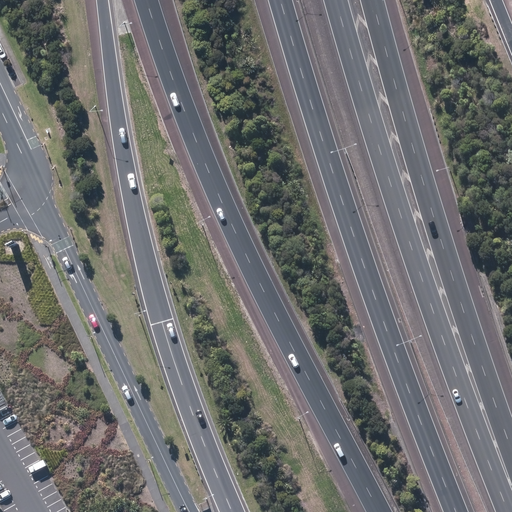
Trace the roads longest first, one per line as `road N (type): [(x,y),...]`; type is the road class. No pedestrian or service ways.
road 1 (motorway): [(384,511),(210,178),(145,0)]
road 2 (motorway): [(335,0),(394,197),(508,511)]
road 3 (motorway): [(454,511),(281,0)]
road 4 (motorway): [(230,511),(135,225),(102,0)]
road 5 (motorway): [(373,0),(459,301),(511,447)]
road 6 (unclassified): [(191,511),(0,92)]
